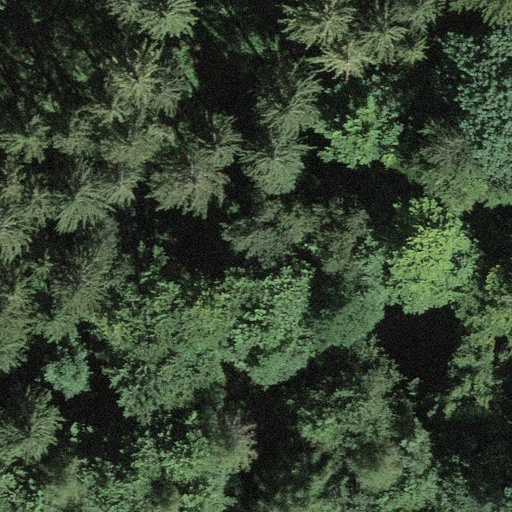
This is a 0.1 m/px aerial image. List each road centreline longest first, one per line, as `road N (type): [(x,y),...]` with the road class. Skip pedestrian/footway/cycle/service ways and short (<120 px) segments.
road 1 (track): [(0,430),(470,310)]
road 2 (track): [(235,0),(470,310)]
